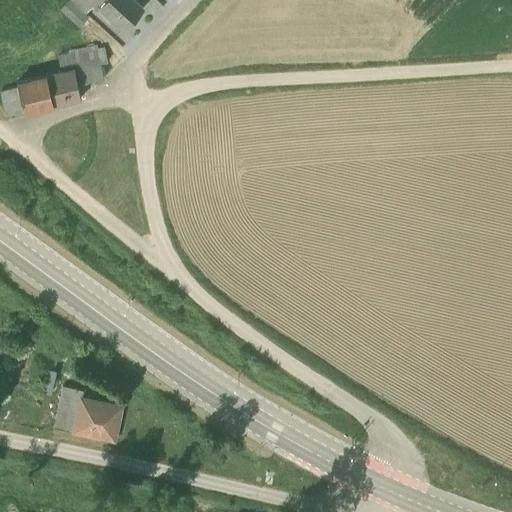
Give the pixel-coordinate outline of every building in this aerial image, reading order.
[(59,0),(58,1),(78,19),(87,8),(84,5),(78,0),(59,0)] [(78,0),(84,5),(89,0),(92,0),(93,0),(92,1),(108,16),(111,13),(121,23),(141,0),(78,0)] [(0,82),(0,91),(4,108),(79,91),(76,77),(101,71),(98,56),(105,54),(102,41),(97,42),(96,39),(76,44),(75,42),(67,43),(67,45),(56,48),(59,62),(15,73),(16,78),(0,82)] [(54,362),(43,359),(37,383),(48,386),(54,362)] [(82,381),(61,377),(52,419),(112,432),(119,398),(80,390),(82,381)]
